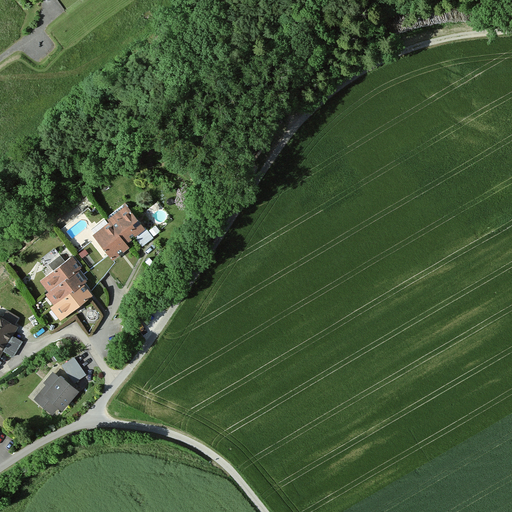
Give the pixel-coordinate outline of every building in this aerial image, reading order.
[(153,143),(145,148),(149,155),(158,149),(153,143)] [(108,220),(111,223),(126,244),(144,230),(126,206),(108,220)] [(111,223),(94,235),(112,260),(129,248),(126,244),(111,223)] [(54,269),(39,280),(48,292),(78,269),(80,266),(72,256),(65,262),(60,255),(49,264),(54,269)] [(78,269),(48,292),(45,295),(53,305),(84,281),(86,279),(78,269)] [(93,293),(84,281),(53,305),(51,306),(61,318),(93,293)] [(3,316),(0,313),(0,353),(2,349),(13,356),(22,340),(13,335),(19,325),(15,323),(19,316),(7,309),(3,316)] [(95,309),(91,309),(87,312),(87,316),(90,320),(94,321),(98,317),(98,312),(95,309)] [(56,352),(50,356),(53,361),(59,357),(56,352)] [(74,357),(63,365),(75,381),(86,374),(74,357)] [(78,389),(53,369),(43,381),(46,383),(35,397),(53,412),(59,404),(63,408),(78,389)]
